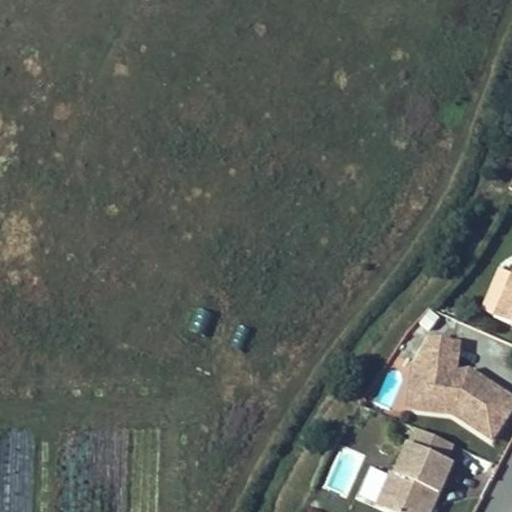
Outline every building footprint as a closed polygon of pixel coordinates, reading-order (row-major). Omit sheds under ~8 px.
[(511,266),(491,313),(511,322),(511,266)] [(452,339),(427,334),(411,363),(422,364),(417,406),(449,411),(488,437),(511,399),(472,373),(468,380),(460,374),(453,369),(449,369),(452,339)] [(422,364),(411,363),(406,405),(417,406),(422,364)] [(472,373),(464,368),(460,374),(468,380),(472,373)] [(447,460),(403,440),(390,471),(387,469),(371,503),(390,511),(414,511),(425,486),(433,491),(447,460)] [(339,444),(321,488),(346,498),(364,454),(339,444)] [(423,511),(433,491),(425,486),(414,511),(423,511)]
